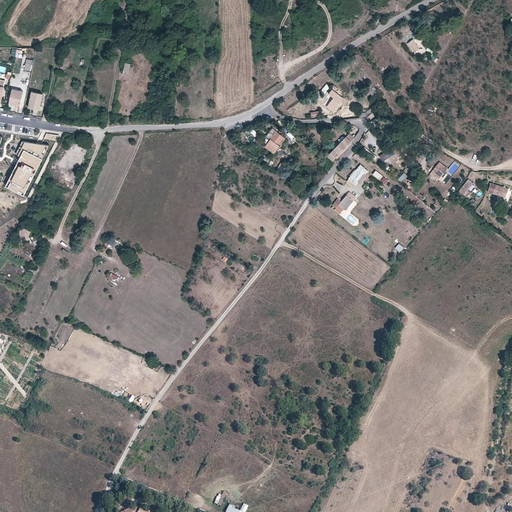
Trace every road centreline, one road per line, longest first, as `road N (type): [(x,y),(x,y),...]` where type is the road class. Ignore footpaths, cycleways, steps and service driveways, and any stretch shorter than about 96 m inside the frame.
road 1 (track): [(97,511),(135,432),(282,237)]
road 2 (unclassified): [(0,117),(125,129),(209,124),(264,106)]
road 3 (track): [(53,259),(108,120),(125,16)]
road 4 (unclassified): [(264,106),(430,0)]
road 5 (track): [(417,318),(282,237)]
road 6 (track): [(108,256),(92,242),(141,128)]
road 7 (unclassified): [(282,237),(365,122)]
road 8 (unclassified): [(476,167),(387,113),(365,122)]
